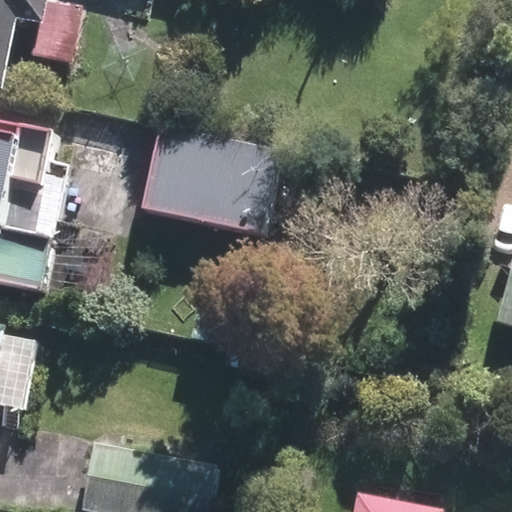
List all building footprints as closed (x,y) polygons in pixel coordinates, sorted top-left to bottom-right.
[(0,0),(0,95),(6,97),(20,28),(50,34),(56,0),(0,0)] [(0,293),(47,303),(73,172),(54,168),(60,139),(0,126),(0,293)] [(282,161),(164,137),(147,220),(265,244),(282,161)] [(511,290),(501,331),(511,333),(511,290)] [(0,413),(27,419),(41,349),(10,343),(11,338),(0,335),(0,413)] [(214,511),(222,476),(99,451),(86,511),(214,511)]
